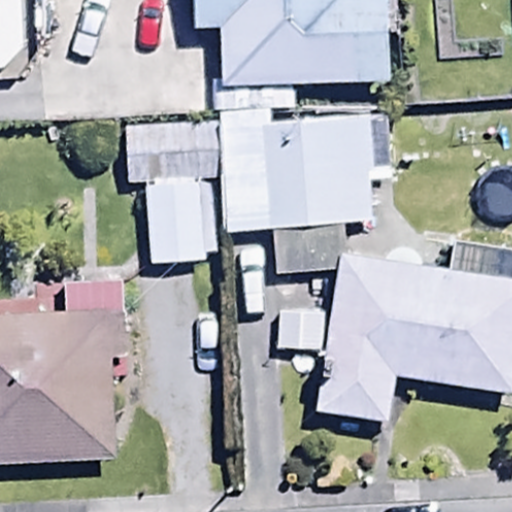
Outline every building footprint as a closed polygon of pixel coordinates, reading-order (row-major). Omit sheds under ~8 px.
[(0,0),(0,81),(17,59),(14,0),(0,0)] [(189,0),(191,37),(211,36),(213,98),(219,98),(220,117),(300,115),(299,95),(387,92),(384,0),(189,0)] [(266,119),(214,120),(216,237),(264,236),(265,283),(326,282),(325,236),(362,235),(360,131),(267,133),(266,119)] [(209,133),(118,135),(119,198),(145,198),(147,275),(198,274),(196,189),(210,189),(209,133)] [(444,278),(337,259),(307,425),(380,438),(390,384),(504,404),(511,357),(511,262),(449,251),(444,278)] [(0,473),(115,470),(112,381),(126,380),(123,293),(59,295),(60,322),(0,323),(0,473)]
